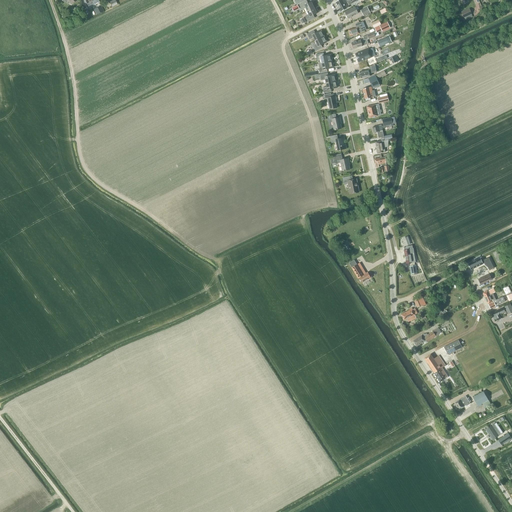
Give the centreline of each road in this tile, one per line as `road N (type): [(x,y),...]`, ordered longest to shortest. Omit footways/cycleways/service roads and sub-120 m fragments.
road 1 (unclassified): [(392,301),(388,243),(349,64),(326,0)]
road 2 (unclassified): [(511,502),(399,329),(392,301)]
road 3 (track): [(49,0),(72,73),(77,130)]
road 4 (residential): [(489,312),(466,270),(392,301)]
